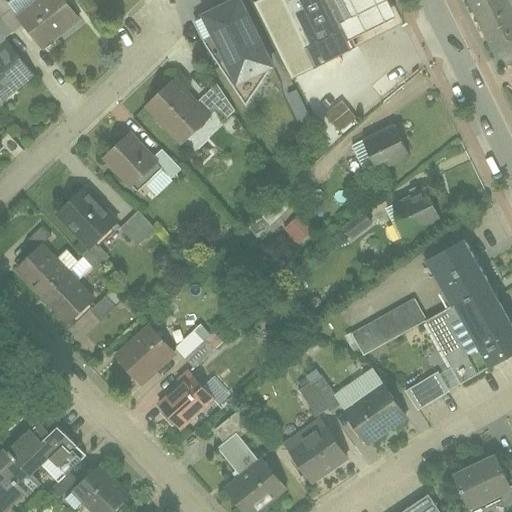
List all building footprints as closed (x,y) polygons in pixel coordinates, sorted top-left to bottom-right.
[(81,19),(66,0),(40,0),(17,18),(41,50),(81,19)] [(247,0),(228,0),(209,10),(241,76),(277,59),(247,0)] [(330,0),(279,0),(313,70),(355,51),(330,0)] [(394,0),(336,0),(351,30),(399,8),(394,0)] [(494,0),(464,0),(470,12),(494,0)] [(511,19),(511,17),(503,0),(494,0),(470,12),(482,35),(511,19)] [(511,47),(511,19),(482,35),(493,57),(511,47)] [(0,100),(35,74),(10,41),(0,48),(0,100)] [(212,119),(173,82),(146,109),(185,147),(212,119)] [(339,102),(317,120),(331,137),(353,119),(339,102)] [(399,126),(364,143),(377,168),(412,151),(399,126)] [(162,165),(131,135),(104,161),(135,192),(162,165)] [(436,219),(426,190),(395,202),(406,230),(436,219)] [(118,227),(82,194),(60,218),(96,251),(118,227)] [(137,210),(119,228),(136,246),(154,228),(137,210)] [(316,229),(301,214),(286,228),(292,235),(283,244),(291,252),(316,229)] [(351,239),(370,222),(365,216),(346,233),(351,239)] [(511,353),(511,336),(460,240),(422,261),(449,310),(426,322),(459,382),(511,353)] [(97,297),(43,245),(19,269),(73,322),(97,297)] [(97,319),(114,307),(107,297),(90,308),(97,319)] [(425,317),(415,299),(348,335),(358,353),(425,317)] [(173,347),(191,368),(219,345),(201,323),(173,347)] [(172,348),(155,327),(116,358),(133,379),(172,348)] [(435,347),(425,352),(435,372),(445,367),(435,347)] [(316,369),(304,376),(308,383),(297,390),(314,417),(328,409),(321,398),(331,392),(316,369)] [(407,420),(381,377),(341,400),(367,444),(407,420)] [(216,401),(199,379),(163,405),(179,427),(216,401)] [(231,418),(212,427),(218,440),(237,431),(231,418)] [(347,461),(325,426),(288,449),(310,484),(347,461)] [(47,454),(33,439),(0,469),(0,502),(8,511),(10,511),(59,469),(68,479),(86,464),(64,439),(47,454)] [(511,511),(511,488),(511,489),(497,459),(454,478),(468,511),(478,511),(505,500),(510,511),(511,511)] [(263,463),(228,494),(244,511),(253,511),(283,486),(263,463)] [(70,494),(88,511),(109,511),(125,496),(96,467),(70,494)] [(437,511),(428,497),(403,511),(437,511)]
